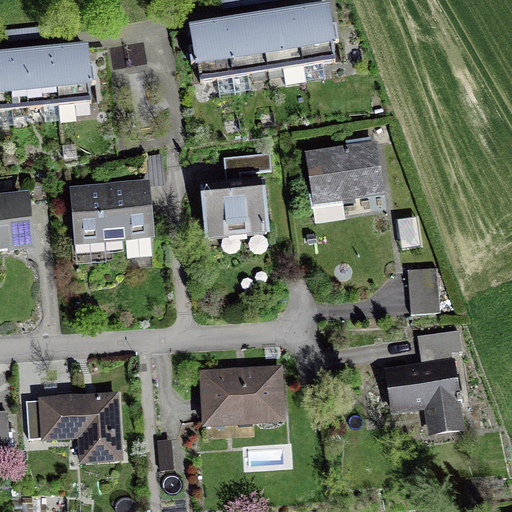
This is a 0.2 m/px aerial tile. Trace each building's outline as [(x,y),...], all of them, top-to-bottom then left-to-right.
[(221,0),(223,9),(283,0),(221,0)] [(294,13),(295,25),(304,83),(325,79),(323,64),(338,61),(330,7),(294,13)] [(227,35),(225,24),(190,30),(198,83),(218,80),(220,97),(236,95),(227,35)] [(295,25),(261,30),(268,73),(282,71),(285,86),(304,83),(295,25)] [(50,28),(5,32),(6,42),(50,38),(50,28)] [(261,30),(227,35),(236,95),(251,92),(249,76),(268,73),(261,30)] [(54,54),(55,64),(60,123),(76,122),(74,107),(92,105),(87,51),(54,54)] [(9,69),(8,58),(0,59),(0,112),(13,111),(9,69)] [(55,64),(32,66),(36,109),(42,108),(44,125),(60,123),(55,64)] [(13,111),(36,109),(32,66),(9,69),(13,111)] [(375,146),(307,157),(313,196),(308,196),(311,211),(343,206),(342,201),(382,194),(375,146)] [(207,234),(266,228),(261,183),(241,185),(240,175),(271,172),(270,155),(224,160),(226,186),(203,188),(207,234)] [(146,188),(74,194),(78,241),(126,237),(127,260),(152,258),(146,188)] [(0,251),(28,248),(23,199),(0,201),(0,251)] [(411,316),(440,314),(437,270),(408,272),(411,316)] [(418,338),(422,368),(387,373),(393,413),(427,408),(431,435),(461,430),(458,403),(462,402),(461,395),(457,396),(451,354),(461,352),(458,332),(418,338)] [(278,371),(203,376),(206,419),(235,417),(235,422),(281,420),(278,371)] [(29,441),(81,437),(83,463),(120,460),(116,397),(26,403),(29,441)] [(9,458),(7,413),(0,412),(0,438),(7,438),(8,458),(9,458)] [(172,453),(160,454),(161,471),(173,470),(172,453)]
